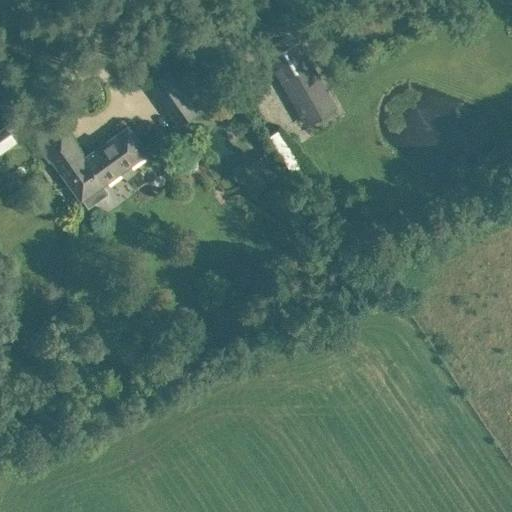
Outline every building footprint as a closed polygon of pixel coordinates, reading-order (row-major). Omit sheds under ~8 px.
[(299,40),(267,59),(306,125),(338,106),(299,40)] [(147,85),(178,127),(209,104),(198,89),(188,97),(167,70),(147,85)] [(0,111),(0,139),(18,127),(5,109),(0,111)] [(62,126),(37,143),(49,160),(51,159),(76,194),(81,201),(147,153),(128,126),(84,157),(62,126)] [(304,170),(278,129),(267,136),(294,178),(304,170)] [(267,151),(253,163),(266,179),(279,168),(280,167),(267,151)]
